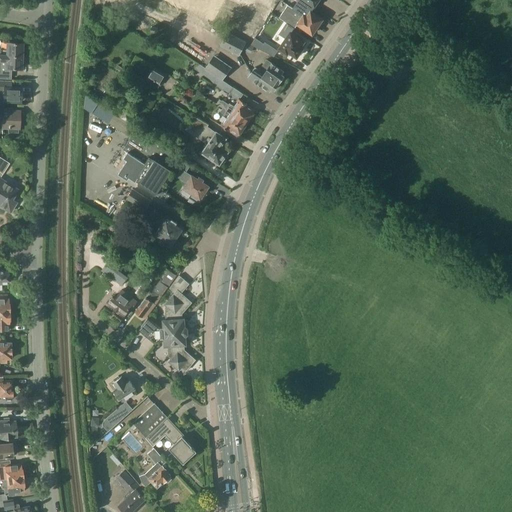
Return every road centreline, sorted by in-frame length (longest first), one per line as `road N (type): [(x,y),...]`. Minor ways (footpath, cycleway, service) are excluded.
road 1 (secondary): [(229,419),(227,301),(250,206),(276,153),(380,0)]
road 2 (residential): [(54,511),(35,260)]
road 3 (residential): [(35,260),(46,19)]
road 4 (residential): [(229,419),(192,407),(84,308)]
